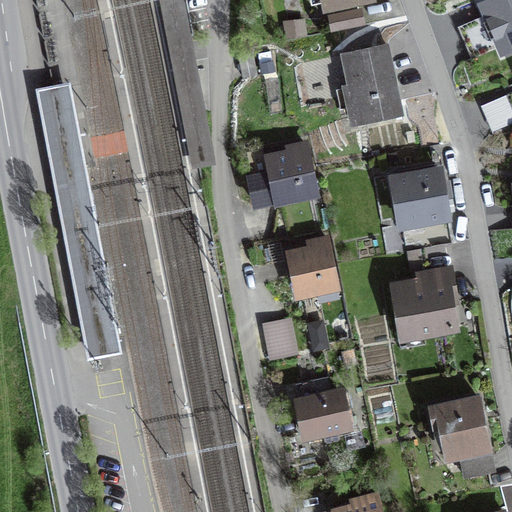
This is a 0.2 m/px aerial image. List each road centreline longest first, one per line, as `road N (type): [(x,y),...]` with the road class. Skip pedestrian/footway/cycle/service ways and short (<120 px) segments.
road 1 (residential): [(284,511),(223,203),(220,0)]
road 2 (residential): [(409,0),(461,143),(511,422)]
road 3 (primary): [(0,93),(76,511)]
